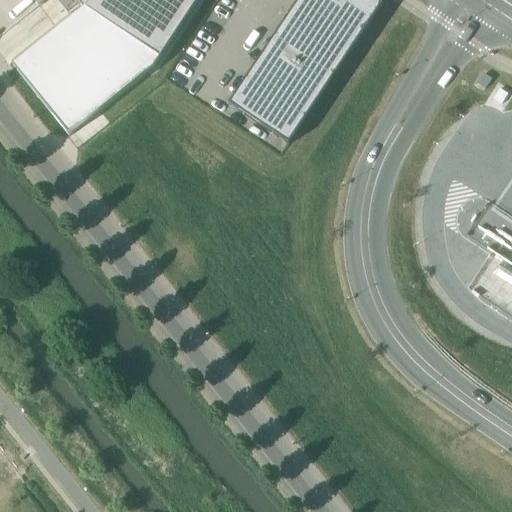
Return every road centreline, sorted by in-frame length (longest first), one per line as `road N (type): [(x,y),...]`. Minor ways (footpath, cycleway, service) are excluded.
road 1 (secondary): [(511,437),(403,355),(369,270),(371,200),(391,149),(487,3)]
road 2 (unclassified): [(322,511),(0,109)]
